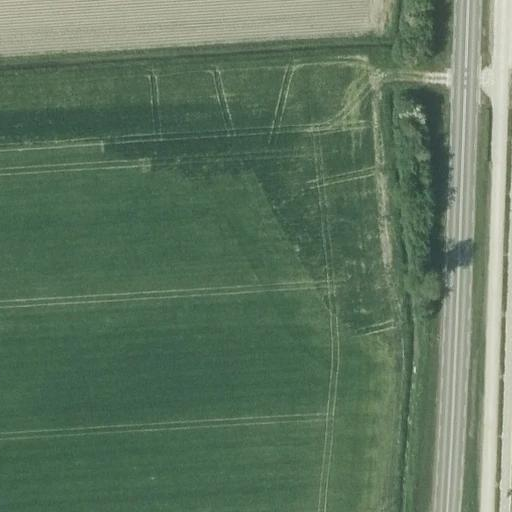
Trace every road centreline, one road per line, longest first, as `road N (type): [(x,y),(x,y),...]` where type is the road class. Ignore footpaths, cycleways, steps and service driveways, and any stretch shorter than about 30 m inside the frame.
road 1 (primary): [(444,511),(467,0)]
road 2 (unclassified): [(486,511),(503,0)]
road 3 (track): [(377,78),(501,80)]
